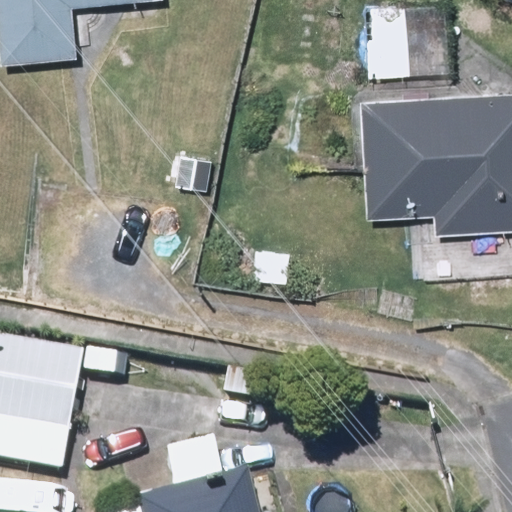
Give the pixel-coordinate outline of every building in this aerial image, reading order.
[(159,0),(0,0),(0,68),(69,62),(64,13),(160,3),(159,0)] [(441,4),(359,8),(363,81),(445,77),(441,4)] [(511,93),(352,103),(359,219),(426,215),(427,236),(511,230),(511,93)] [(76,357),(0,344),(0,466),(57,475),(76,357)] [(130,507),(131,511),(130,511),(254,511),(244,474),(216,482),(205,442),(162,454),(173,495),(130,507)]
